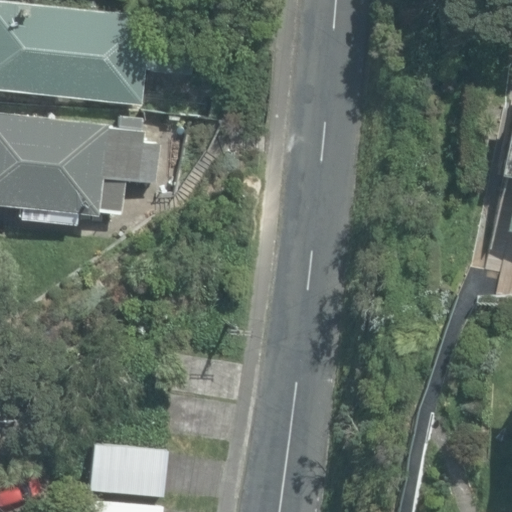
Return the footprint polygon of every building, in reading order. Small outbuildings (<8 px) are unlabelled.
[(103,108),(136,112),(137,102),(139,102),(143,68),(191,73),(195,40),(148,35),(151,13),(35,0),(0,0),(0,85),(104,97),(103,108)] [(511,188),(504,226),(511,227),(511,105),(499,168),(511,170),(511,188)] [(20,214),(74,220),(75,209),(97,211),(97,207),(119,210),(123,176),(151,179),(155,140),(141,138),(143,117),(120,115),(119,125),(104,124),(105,119),(0,108),(0,199),(21,201),(20,214)] [(86,484),(161,492),(166,446),(91,438),(86,484)] [(83,511),(160,511),(162,503),(85,495),(83,511)]
